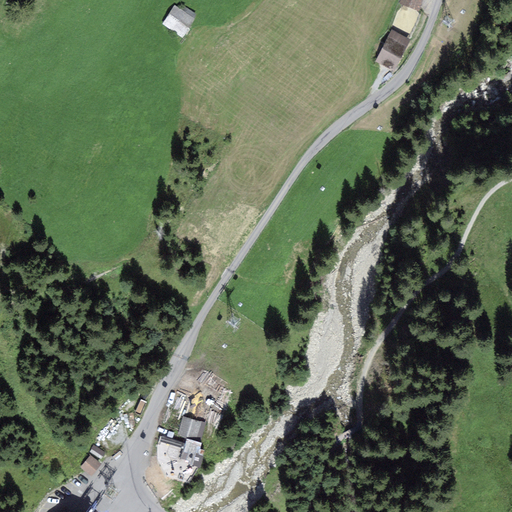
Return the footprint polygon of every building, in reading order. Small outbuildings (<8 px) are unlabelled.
[(422,0),(403,0),(402,4),(419,10),(422,0)] [(174,7),(161,26),(185,42),(198,23),(174,7)] [(409,42),(394,34),(378,63),(393,71),(409,42)] [(201,423),(184,419),(180,434),(197,438),(201,423)] [(97,446),(92,452),(101,459),(106,452),(97,446)] [(90,458),(83,466),(93,474),(99,465),(90,458)]
